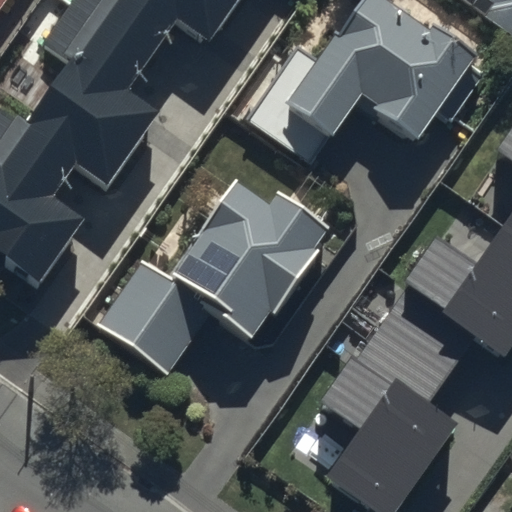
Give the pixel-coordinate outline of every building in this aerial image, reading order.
[(0,262),(39,289),(88,218),(54,195),(77,162),(107,183),(156,112),(125,90),(177,15),(209,37),(234,0),(68,0),(38,45),(68,65),(28,122),(0,102),(0,262)] [(400,0),(350,0),(317,48),(294,32),(236,115),(314,168),(359,104),(420,146),(483,57),(400,0)] [(511,0),(482,0),(478,6),(511,30),(511,0)] [(321,402),(361,429),(327,479),(374,511),(398,511),(460,424),(431,404),(477,337),(505,356),(511,345),(511,131),(499,151),(511,160),(511,215),(478,265),(436,237),(321,402)] [(224,162),(158,257),(138,243),(79,328),(161,384),(202,325),(259,364),(342,244),(224,162)] [(511,511),(511,475),(490,489),(504,511),(511,511)]
